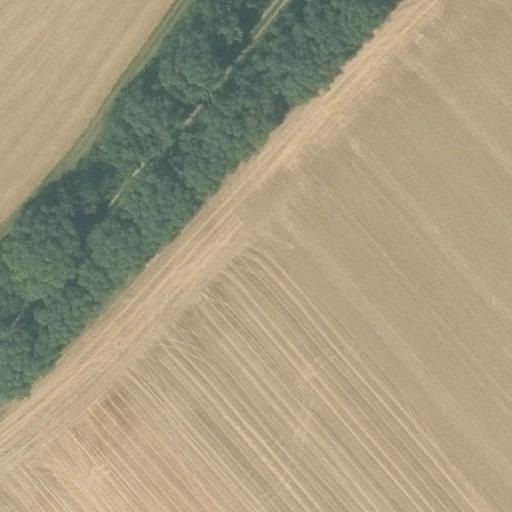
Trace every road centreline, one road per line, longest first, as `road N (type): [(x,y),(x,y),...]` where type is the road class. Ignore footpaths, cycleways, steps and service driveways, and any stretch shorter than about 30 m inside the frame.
road 1 (track): [(292,0),(0,353)]
road 2 (track): [(187,0),(45,199),(0,245)]
